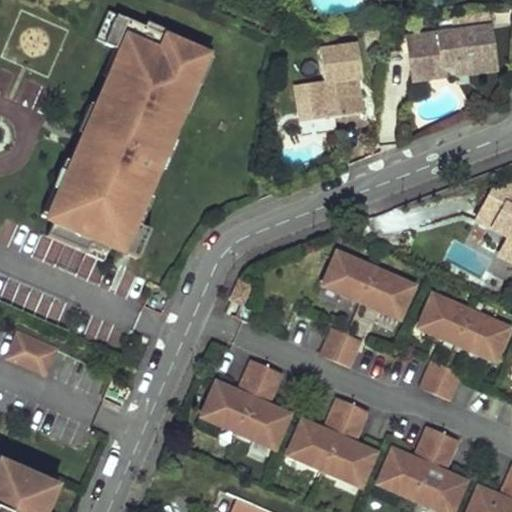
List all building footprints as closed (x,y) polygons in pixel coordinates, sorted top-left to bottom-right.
[(487,11),(478,13),(480,28),(489,27),(487,11)] [(478,13),(453,16),(455,31),(406,38),(411,75),(443,71),(442,67),(442,61),(453,60),(454,65),(482,62),(480,47),(491,46),(489,27),(480,28),(478,13)] [(52,221),(46,235),(102,260),(108,246),(136,258),(149,230),(133,222),(145,194),(139,192),(145,179),(151,181),(166,147),(160,144),(176,108),(182,111),(195,82),(189,79),(201,51),(173,39),(176,33),(148,22),(145,27),(117,15),(104,44),(120,50),(108,78),(114,81),(98,117),(92,115),(83,134),(93,139),(87,152),(83,150),(76,165),(71,162),(46,219),(52,221)] [(359,44),(321,49),(325,81),(293,85),(298,122),(363,114),(361,93),(355,93),(354,85),(359,84),(359,78),(364,77),(359,44)] [(491,46),(480,47),(482,62),(454,65),(455,76),(494,71),(491,46)] [(444,78),(443,71),(411,75),(412,82),(444,78)] [(511,186),(510,185),(506,193),(500,189),(491,191),(476,221),(507,238),(502,247),(511,251),(511,186)] [(511,251),(502,247),(498,255),(511,262),(511,251)] [(411,287),(337,255),(323,286),(398,319),(411,287)] [(251,286),(239,281),(231,299),(243,305),(251,286)] [(507,329),(433,296),(418,329),(493,361),(507,329)] [(361,343),(331,329),(319,357),(349,370),(361,343)] [(56,350),(18,334),(7,359),(45,375),(56,350)] [(282,374),(250,360),(236,393),(216,383),(201,416),(273,448),(288,415),(268,407),(282,374)] [(460,375),(430,362),(418,389),(448,402),(460,375)] [(368,412),(336,398),(322,430),(301,422),(287,454),(359,485),(373,453),(353,444),(368,412)] [(459,440),(427,427),(413,459),(391,449),(376,482),(443,511),(450,511),(464,482),(444,473),(459,440)] [(47,484),(2,463),(0,468),(0,511),(36,511),(35,511),(47,484)] [(511,511),(511,465),(498,497),(478,488),(467,511),(511,511)] [(44,511),(55,488),(47,484),(35,511),(36,511),(44,511)] [(271,511),(236,497),(229,511),(271,511)]
